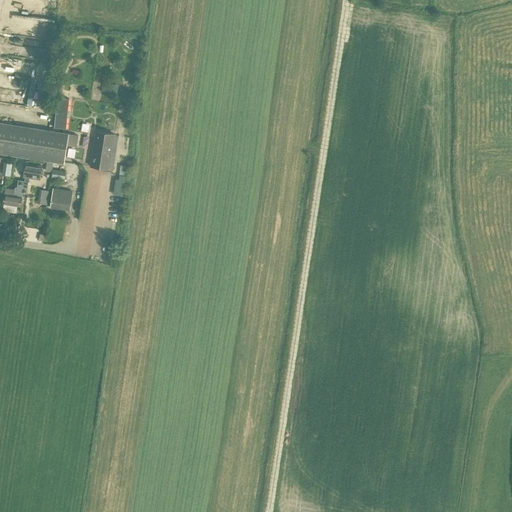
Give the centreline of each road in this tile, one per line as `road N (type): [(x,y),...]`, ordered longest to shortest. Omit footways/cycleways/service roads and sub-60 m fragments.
road 1 (track): [(269,511),(346,0)]
road 2 (track): [(470,511),(484,416),(511,369)]
road 3 (unknown): [(0,241),(77,254),(95,190)]
